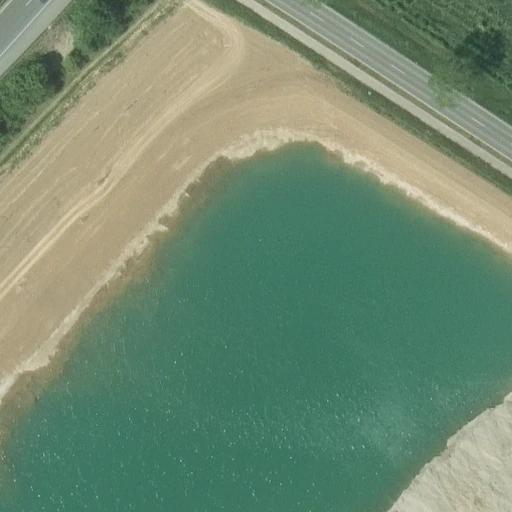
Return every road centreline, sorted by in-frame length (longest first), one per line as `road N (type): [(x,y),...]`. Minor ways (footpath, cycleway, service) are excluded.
road 1 (secondary): [(511,146),(286,0)]
road 2 (track): [(176,0),(0,171)]
